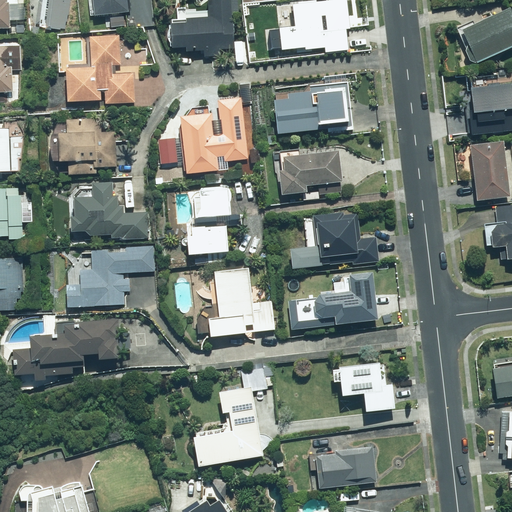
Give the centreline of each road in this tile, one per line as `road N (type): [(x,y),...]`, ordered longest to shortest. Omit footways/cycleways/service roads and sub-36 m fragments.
road 1 (residential): [(399,0),(436,316)]
road 2 (residential): [(436,316),(459,511)]
